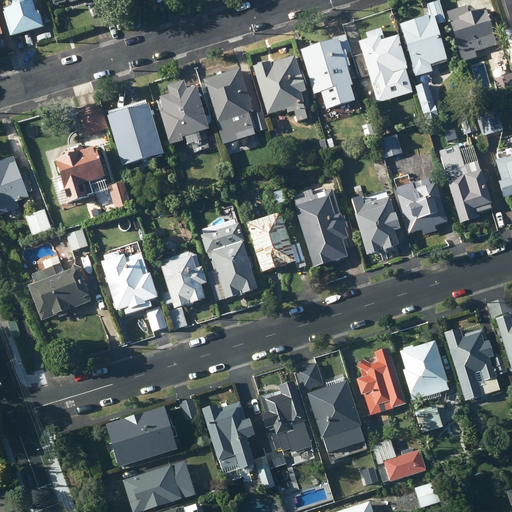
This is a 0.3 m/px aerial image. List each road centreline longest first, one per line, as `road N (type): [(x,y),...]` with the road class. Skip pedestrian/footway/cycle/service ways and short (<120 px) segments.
road 1 (residential): [(14,415),(511,264)]
road 2 (residential): [(0,95),(307,0)]
